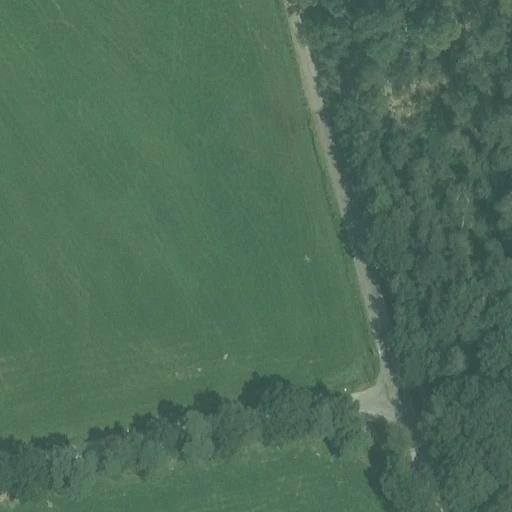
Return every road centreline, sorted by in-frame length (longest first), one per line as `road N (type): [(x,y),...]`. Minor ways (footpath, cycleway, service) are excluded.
road 1 (unclassified): [(298,0),(395,392)]
road 2 (track): [(0,468),(395,392)]
road 3 (unclassified): [(445,511),(395,392)]
